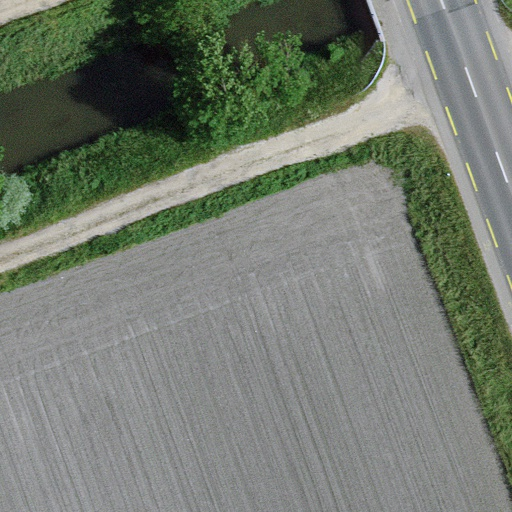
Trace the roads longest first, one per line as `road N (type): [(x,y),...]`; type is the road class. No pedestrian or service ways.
road 1 (track): [(511,73),(0,258)]
road 2 (primary): [(511,193),(440,0)]
